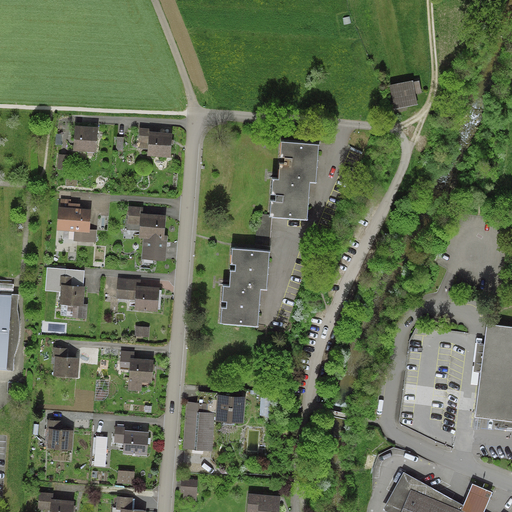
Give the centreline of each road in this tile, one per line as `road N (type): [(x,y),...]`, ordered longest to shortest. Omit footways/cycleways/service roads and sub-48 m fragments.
road 1 (residential): [(307,395),(402,170),(403,138),(393,128),(339,120),(195,114)]
road 2 (residential): [(165,511),(195,114)]
road 3 (track): [(155,0),(195,114),(0,106)]
road 4 (track): [(407,151),(433,91),(429,0)]
road 5 (residential): [(511,484),(391,432)]
